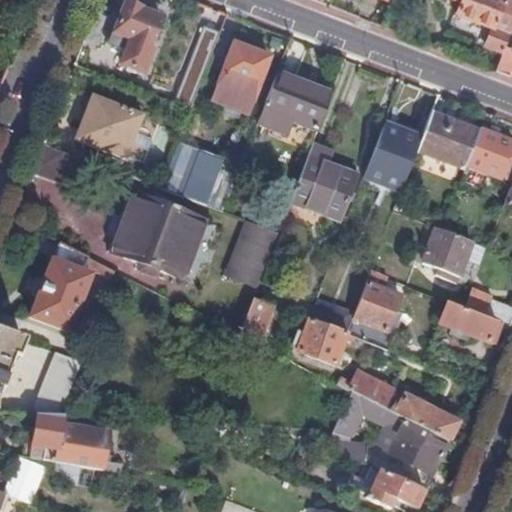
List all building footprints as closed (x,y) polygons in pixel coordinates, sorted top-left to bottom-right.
[(503,54),(503,52),(511,26),(511,0),(510,0),(458,0),(460,1),(455,13),(491,27),(485,47),(503,54)] [(139,11),(124,5),(109,44),(126,50),(120,66),(142,75),(153,48),(150,47),(160,21),(139,12),(139,11)] [(211,104),(246,118),(269,59),(233,46),(211,104)] [(495,71),(509,76),(511,68),(511,55),(503,52),(503,54),(495,71)] [(315,134),(330,96),(275,76),(261,113),(315,134)] [(141,118),(91,98),(74,143),(124,162),(141,118)] [(463,171),(465,167),(478,134),(430,115),(421,138),(416,152),(463,171)] [(363,181),(400,195),(416,152),(421,138),(384,124),(363,181)] [(511,171),(511,145),(479,132),(478,134),(465,167),(500,181),(505,169),(511,171)] [(223,161),(177,143),(159,190),(206,208),(216,182),(223,161)] [(90,164),(43,146),(33,173),(80,191),(90,164)] [(311,147),(289,203),(338,222),(354,178),(327,167),(331,155),(311,147)] [(206,208),(222,215),(233,188),(216,182),(206,208)] [(511,183),(503,208),(511,211),(511,183)] [(134,225),(121,259),(145,267),(142,276),(155,280),(158,272),(183,282),(205,224),(134,197),(125,222),(134,225)] [(439,232),(446,235),(452,221),(445,218),(439,232)] [(224,277),(256,290),(277,235),(245,223),(224,277)] [(439,232),(435,231),(421,265),(457,279),(464,260),(471,244),(446,235),(439,232)] [(477,265),(483,249),(471,244),(464,260),(477,265)] [(88,259),(60,245),(51,264),(29,320),(67,334),(89,277),(82,274),(84,269),(88,259)] [(109,282),(114,272),(88,259),(84,269),(109,282)] [(371,346),(387,352),(401,316),(394,312),(399,298),(382,291),(386,280),(369,274),(352,317),(350,323),(345,336),(353,339),(358,341),(371,346)] [(484,318),(490,303),(491,299),(472,292),(465,311),(484,318)] [(309,322),(310,323),(314,310),(276,296),(272,308),(309,322)] [(257,346),(272,308),(252,301),(238,337),(257,346)] [(496,323),(509,329),(511,321),(511,312),(490,303),(484,318),(496,323)] [(345,336),(350,323),(332,315),(334,310),(316,304),(314,310),(310,323),(345,336)] [(446,304),(438,324),(487,344),(496,323),(484,318),(465,311),(446,304)] [(350,323),(352,317),(334,310),(332,315),(350,323)] [(350,345),(353,339),(345,336),(310,323),(309,322),(303,338),(296,355),(334,369),(343,343),(350,345)] [(21,344),(0,336),(0,388),(1,388),(3,383),(2,383),(10,361),(15,362),(21,344)] [(292,353),(296,355),(303,338),(299,336),(292,353)] [(368,355),(371,346),(358,341),(354,350),(368,355)] [(32,415),(59,416),(80,365),(56,356),(32,415)] [(336,387),(351,395),(384,412),(393,394),(357,376),(351,387),(339,381),(336,387)] [(431,477),(447,444),(389,414),(384,412),(351,395),(332,435),(351,440),(362,416),(386,428),(378,444),(385,448),(384,452),(390,455),(390,456),(431,477)] [(389,414),(447,444),(456,426),(403,399),(396,413),(391,411),(389,414)] [(55,465),(121,475),(121,469),(119,467),(103,464),(107,434),(35,422),(32,442),(24,442),(22,459),(55,465)] [(363,463),(363,467),(365,467),(367,446),(364,446),(364,448),(333,445),(331,460),(363,463)] [(55,465),(22,459),(4,456),(4,462),(14,464),(14,467),(54,474),(55,465)] [(415,511),(424,494),(378,473),(365,499),(389,511),(394,502),(415,511)] [(245,511),(223,503),(220,511),(245,511)]
